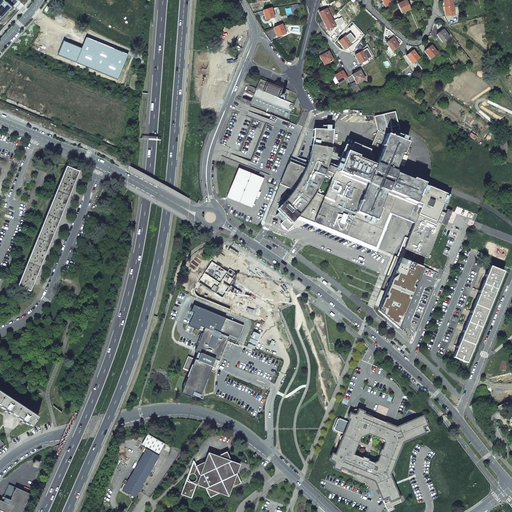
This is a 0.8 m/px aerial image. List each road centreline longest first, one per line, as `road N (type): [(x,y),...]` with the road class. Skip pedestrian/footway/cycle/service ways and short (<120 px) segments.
road 1 (trunk): [(162,0),(136,250),(92,399),(41,511)]
road 2 (trunk): [(69,511),(141,331),(160,254),(186,0)]
road 3 (residential): [(0,468),(48,439),(160,410),(231,424),(281,465)]
road 4 (tertiary): [(219,223),(363,326),(456,415)]
road 5 (residential): [(0,331),(47,297),(100,162)]
road 6 (residential): [(244,64),(209,148),(210,206)]
road 7 (residential): [(456,415),(511,287)]
road 8 (residential): [(35,135),(0,254)]
